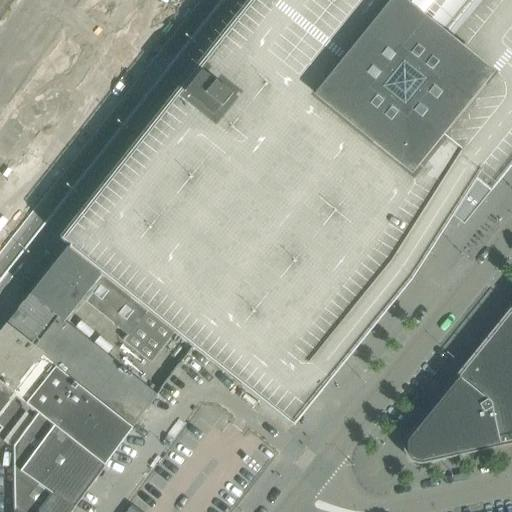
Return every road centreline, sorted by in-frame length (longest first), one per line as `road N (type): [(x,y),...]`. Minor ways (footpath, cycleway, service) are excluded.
road 1 (tertiary): [(0,287),(223,0)]
road 2 (tertiary): [(192,0),(0,247)]
road 3 (residential): [(321,478),(511,243)]
